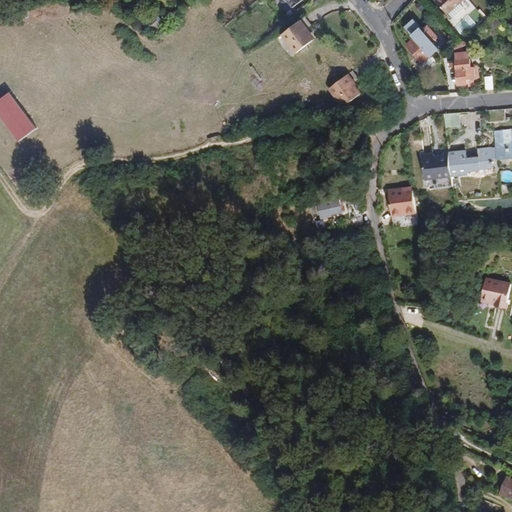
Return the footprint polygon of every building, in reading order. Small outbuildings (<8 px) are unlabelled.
[(282,0),(291,12),(307,0),(282,0)] [(460,3),(463,0),(436,0),(448,14),(449,13),(460,3)] [(453,18),(464,8),(460,3),(449,13),(453,18)] [(162,24),(156,15),(148,21),(154,30),(162,24)] [(312,25),(306,17),(301,20),(307,28),(312,25)] [(492,29),(500,22),(496,17),(488,23),(492,29)] [(415,19),(407,26),(416,37),(424,30),(415,19)] [(313,40),(306,30),(307,28),(301,20),(282,34),(297,53),(313,40)] [(440,49),(433,41),(437,37),(428,26),(424,30),(416,37),(407,44),(423,63),(433,55),(440,49)] [(463,47),(471,41),(467,37),(462,41),(463,47)] [(456,52),(464,51),(463,47),(462,41),(460,44),(455,47),(456,52)] [(476,76),(475,68),(473,66),(471,66),(470,58),(469,51),(464,51),(456,52),(459,85),(468,84),(467,79),(474,78),(476,76)] [(360,78),(353,70),(349,74),(355,82),(360,78)] [(344,106),(362,93),(354,83),(355,82),(349,74),(330,88),(344,106)] [(11,90),(0,98),(0,114),(19,141),(38,128),(11,90)] [(507,120),(506,108),(496,109),(489,110),(491,121),(507,120)] [(462,128),(460,112),(445,113),(447,129),(462,128)] [(511,128),(496,131),(498,148),(499,157),(499,159),(511,157),(511,128)] [(492,149),(492,147),(479,148),(480,156),(468,158),(467,150),(450,152),(450,154),(453,175),(470,173),(470,170),(495,168),(493,158),(492,149)] [(453,175),(450,154),(445,155),(440,156),(440,157),(435,157),(435,156),(435,153),(423,155),(426,179),(429,179),(430,189),(454,185),(453,175)] [(418,220),(413,188),(402,189),(403,194),(389,196),(392,216),(394,224),(405,222),(418,220)] [(332,211),(330,201),(310,206),(313,221),(323,219),(323,217),(322,214),(332,211)] [(363,225),(361,215),(347,219),(349,228),(354,227),(363,225)] [(506,307),(510,285),(485,279),(481,299),(495,302),(495,305),(506,307)] [(360,486),(355,465),(346,466),(351,488),(360,486)] [(511,500),(511,479),(509,478),(501,495),(511,500)] [(473,511),(491,511),(495,504),(478,497),(471,511),(473,511)]
